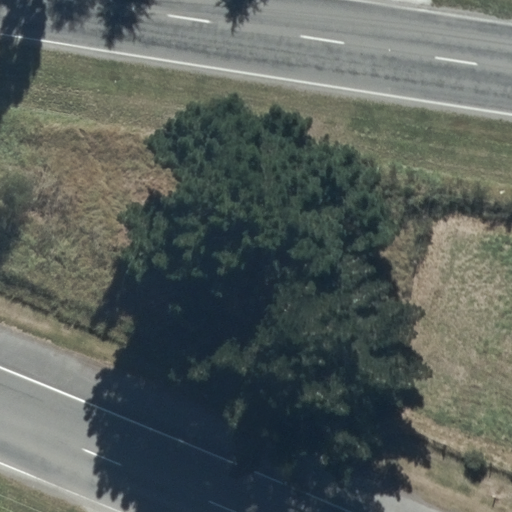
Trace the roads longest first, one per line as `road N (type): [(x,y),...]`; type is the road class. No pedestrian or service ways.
road 1 (secondary): [(511,65),(89,0)]
road 2 (tertiary): [(0,417),(231,511)]
